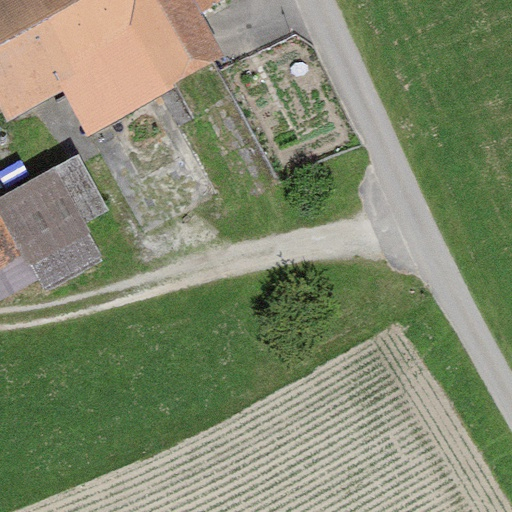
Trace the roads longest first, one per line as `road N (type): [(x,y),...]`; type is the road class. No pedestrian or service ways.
road 1 (unclassified): [(304,0),(511,420)]
road 2 (track): [(415,236),(153,274),(0,311)]
